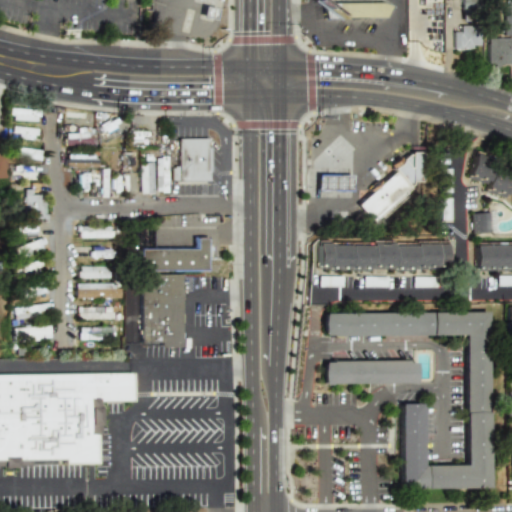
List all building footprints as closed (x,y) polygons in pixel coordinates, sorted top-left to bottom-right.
[(453,0),(453,10),(470,10),(470,0),(453,0)] [(336,2),(336,17),(387,18),(387,2),(336,2)] [(211,20),(214,7),(200,4),(197,16),(211,20)] [(511,5),(501,5),(501,37),(511,37),(511,5)] [(476,25),(450,26),(451,49),(476,49),(476,25)] [(511,37),(485,37),(485,66),(511,66),(511,37)] [(9,120),(33,121),(33,109),(9,108),(9,120)] [(75,127),(86,127),(86,114),(75,113),(75,127)] [(9,136),(34,139),(35,129),(10,126),(9,136)] [(63,146),(92,145),(91,127),(75,128),(75,133),(62,133),(63,146)] [(206,138),(176,138),(176,163),(170,163),(170,181),(206,181),(206,138)] [(430,170),(411,146),(387,166),(390,171),(352,202),(367,221),(430,170)] [(37,161),(39,150),(12,147),(10,158),(37,161)] [(480,182),(487,157),(470,151),(462,176),(480,182)] [(64,167),(96,168),(97,154),(64,153),(64,167)] [(165,157),(153,157),(153,192),(165,192),(165,157)] [(150,163),(137,163),(138,194),(151,194),(150,163)] [(37,167),(12,166),(11,178),(37,178),(37,167)] [(135,173),(123,173),(125,197),(136,196),(135,173)] [(313,190),(346,190),(345,174),(313,174),(313,190)] [(479,192),(500,198),(505,181),(484,175),(479,192)] [(21,221),(42,221),(43,195),(30,194),(30,189),(22,189),(21,221)] [(445,197),(435,198),(435,221),(446,221),(445,197)] [(466,213),(466,232),(485,232),(485,212),(466,213)] [(115,226),(76,227),(76,238),(115,237),(115,226)] [(136,248),(136,270),(205,270),(205,237),(193,237),(193,248),(136,248)] [(15,260),(43,249),(38,238),(11,248),(15,260)] [(312,241),(312,268),(440,269),(440,242),(312,241)] [(511,244),(469,243),(468,268),(511,268),(511,244)] [(86,251),(87,259),(111,258),(110,250),(86,251)] [(11,268),(13,274),(41,267),(39,260),(11,268)] [(75,278),(106,279),(106,267),(75,266),(75,278)] [(179,274),(137,274),(137,344),(178,345),(179,274)] [(16,285),(18,298),(44,293),(42,280),(16,285)] [(73,284),(73,298),(116,297),(115,283),(73,284)] [(10,307),(11,317),(46,314),(45,304),(10,307)] [(109,318),(109,306),(77,307),(77,320),(109,318)] [(511,330),(511,306),(501,306),(502,330),(511,330)] [(395,488),(484,488),(483,311),(317,312),(317,336),(460,335),(461,465),(419,466),(418,403),(395,403),(395,488)] [(48,339),(47,326),(8,327),(9,341),(48,339)] [(76,340),(111,340),(111,326),(76,327),(76,340)] [(411,360),(317,360),(317,382),(411,382),(411,360)] [(0,373),(0,466),(14,466),(14,460),(93,460),(93,400),(129,400),(129,373),(0,373)] [(511,417),(511,390),(503,390),(503,417),(511,417)]
